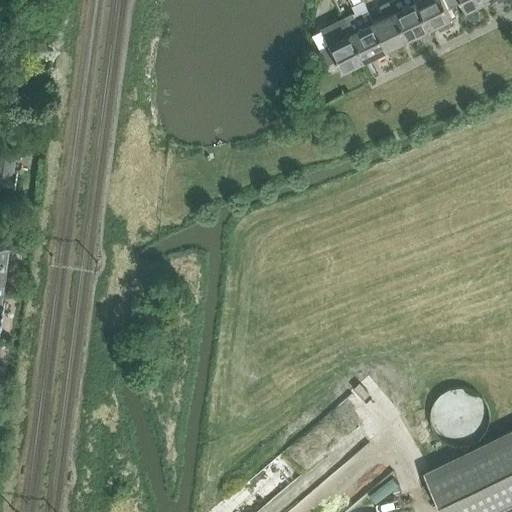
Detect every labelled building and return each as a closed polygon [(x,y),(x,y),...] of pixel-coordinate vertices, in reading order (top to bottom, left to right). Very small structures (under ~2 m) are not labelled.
[(375,23),(388,50),(409,39),(396,12),(396,13),(392,2),(391,0),(380,5),(386,17),(375,23)] [(431,29),(418,2),(416,0),(390,0),(391,0),(392,2),(396,13),(396,12),(409,39),(431,29)] [(416,0),(418,2),(431,29),(453,18),(448,8),(455,4),(453,0),(416,0)] [(453,0),(455,4),(462,0),(468,11),(489,0),(453,0)] [(347,21),(366,60),(388,50),(375,23),(368,10),(356,16),(356,17),(347,21)] [(344,71),(366,60),(347,21),(344,16),(321,27),(329,44),(319,49),(327,66),(339,60),(344,71)] [(0,181),(17,183),(19,169),(14,168),(16,153),(0,150),(0,181)] [(0,322),(2,323),(3,319),(9,320),(11,305),(5,304),(5,301),(3,300),(10,241),(0,240),(0,322)] [(511,511),(511,435),(427,478),(443,511),(511,511)] [(321,511),(307,493),(282,511),(321,511)]
